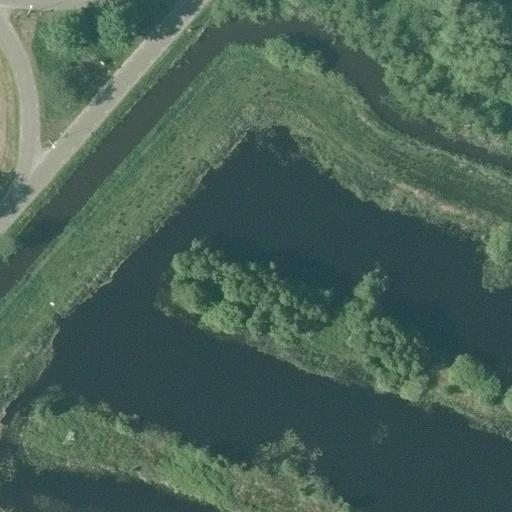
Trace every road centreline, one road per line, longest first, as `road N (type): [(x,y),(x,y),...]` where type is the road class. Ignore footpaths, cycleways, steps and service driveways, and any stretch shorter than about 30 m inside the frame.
road 1 (tertiary): [(16,203),(194,0)]
road 2 (tertiary): [(0,27),(23,70),(32,116),(16,203)]
